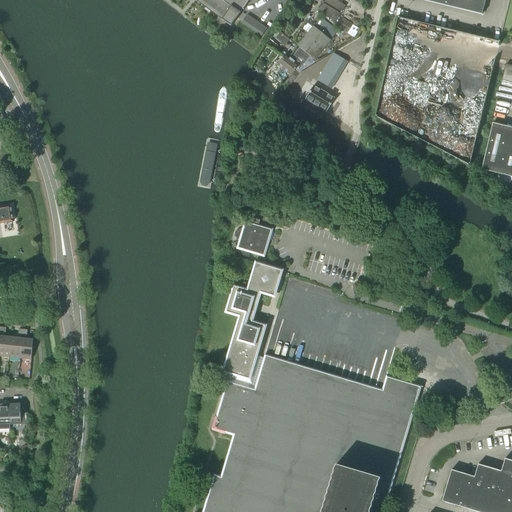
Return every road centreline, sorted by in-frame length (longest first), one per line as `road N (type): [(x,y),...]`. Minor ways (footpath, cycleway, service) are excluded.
road 1 (unclassified): [(511,326),(442,295),(408,230),(347,167)]
road 2 (tertiary): [(69,296),(53,193),(0,73)]
road 3 (tertiary): [(63,511),(76,429),(69,296)]
road 4 (unclassified): [(409,511),(429,449),(511,423)]
road 5 (unclassified): [(501,0),(494,24),(398,0)]
